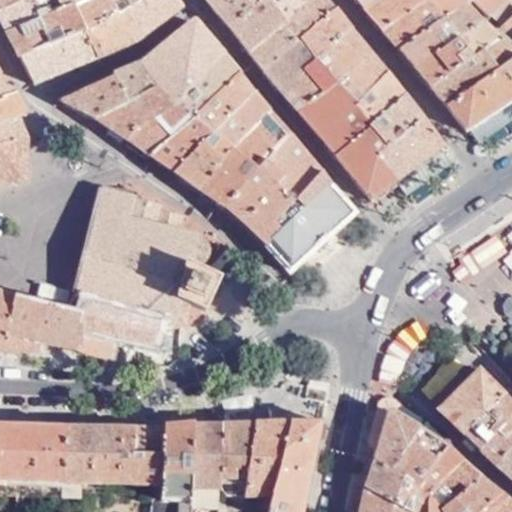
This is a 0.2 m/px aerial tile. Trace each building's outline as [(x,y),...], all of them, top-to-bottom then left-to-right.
[(0,26),(4,36),(69,8),(86,0),(26,0),(0,11),(0,26)] [(0,0),(0,11),(26,0),(0,0)] [(111,19),(140,0),(86,0),(69,8),(85,30),(111,19)] [(140,0),(111,19),(130,44),(178,10),(169,0),(140,0)] [(211,10),(222,0),(202,0),(204,2),(211,10)] [(227,30),(262,1),(260,0),(222,0),(211,10),(227,30)] [(280,24),(307,0),(263,0),(262,1),(280,24)] [(295,42),(328,11),(318,0),(307,0),(280,24),(295,42)] [(370,0),(358,8),(377,30),(424,0),(370,0)] [(394,50),(462,4),(468,0),(424,0),(377,30),(394,50)] [(468,0),(462,4),(479,23),(488,18),(511,1),(509,0),(468,0)] [(246,55),(280,24),(262,1),(227,30),(246,55)] [(501,33),(511,23),(511,2),(511,1),(488,18),(501,33)] [(462,34),(479,23),(462,4),(394,50),(409,68),(462,34)] [(12,51),(16,61),(79,33),(85,30),(69,8),(4,36),(12,51)] [(295,42),(311,61),(345,32),(328,11),(295,42)] [(79,33),(93,61),(130,44),(111,19),(85,30),(79,33)] [(511,49),(507,54),(479,23),(462,34),(474,49),(489,69),(442,107),(463,132),(511,100),(511,49)] [(165,103),(218,55),(190,24),(139,64),(156,87),(149,91),(165,103)] [(246,55),(261,74),(295,42),(280,24),(246,55)] [(311,61),(330,84),(364,55),(345,32),(311,61)] [(30,87),(93,61),(79,33),(16,61),(30,87)] [(474,49),(462,34),(409,68),(426,88),(474,49)] [(261,74),(275,91),(311,61),(295,42),(261,74)] [(426,88),(442,107),(489,69),(474,49),(426,88)] [(186,119),(235,73),(218,55),(165,103),(186,119)] [(346,104),(381,75),(364,55),(330,84),(346,104)] [(275,91),(295,114),(330,84),(311,61),(275,91)] [(156,87),(139,64),(136,65),(111,77),(131,101),(149,91),(156,87)] [(208,134),(250,91),(235,73),(186,119),(208,134)] [(366,129),(399,96),(381,75),(346,104),(366,129)] [(131,101),(111,77),(59,101),(71,109),(92,121),(131,101)] [(0,99),(12,95),(2,84),(0,80),(0,99)] [(295,114),(332,159),(355,140),(366,129),(346,104),(330,84),(295,114)] [(122,141),(165,103),(149,91),(131,101),(92,121),(106,130),(122,141)] [(230,151),(266,111),(250,91),(208,134),(230,151)] [(0,123),(14,119),(22,115),(18,107),(12,95),(0,99),(0,123)] [(355,140),(391,185),(440,147),(399,96),(366,129),(355,140)] [(145,157),(186,119),(165,103),(122,141),(133,149),(145,157)] [(262,163),(286,134),(266,111),(230,151),(255,171),(262,163)] [(0,145),(23,141),(14,119),(0,123),(0,145)] [(160,167),(169,174),(208,134),(186,119),(145,157),(160,167)] [(180,181),(194,191),(230,151),(208,134),(169,174),(180,181)] [(294,205),(317,173),(286,134),(262,163),(294,205)] [(369,203),(391,185),(355,140),(332,159),(369,203)] [(0,184),(20,183),(23,141),(0,145),(0,184)] [(207,201),(220,210),(255,171),(230,151),(194,191),(207,201)] [(290,222),(287,218),(285,217),(294,205),(262,163),(255,171),(220,210),(237,222),(263,249),(290,222)] [(352,214),(321,177),(304,197),(305,201),(287,218),(290,222),(263,249),(286,274),(352,214)] [(81,315),(73,352),(106,360),(112,338),(151,348),(156,327),(165,330),(175,331),(184,326),(186,321),(187,317),(186,312),(181,304),(202,314),(218,280),(195,269),(211,265),(215,255),(215,247),(210,242),(174,230),(177,217),(157,210),(157,206),(96,189),(64,311),(81,315)] [(0,352),(1,353),(4,336),(1,336),(10,298),(0,295),(0,352)] [(4,336),(37,344),(73,352),(81,315),(64,311),(10,298),(1,336),(4,336)] [(305,352),(313,345),(305,335),(296,342),(305,352)] [(4,336),(1,353),(35,352),(37,344),(4,336)] [(458,434),(501,398),(475,371),(456,390),(434,411),(458,434)] [(477,452),(511,416),(511,410),(501,398),(458,434),(477,452)] [(392,476),(414,430),(388,413),(384,413),(369,466),(392,476)] [(492,467),(511,445),(511,416),(477,452),(492,467)] [(270,511),(288,424),(251,425),(244,501),(266,502),(265,511),(269,511),(270,511)] [(300,511),(318,424),(288,424),(270,511),(300,511)] [(251,425),(219,426),(221,491),(222,494),(227,501),(244,501),(251,425)] [(62,427),(0,426),(0,486),(58,490),(60,490),(62,427)] [(219,426),(191,427),(196,508),(216,508),(216,491),(221,491),(219,426)] [(131,430),(62,427),(60,490),(76,491),(76,478),(150,489),(165,491),(163,459),(133,461),(131,430)] [(161,429),(163,459),(165,491),(167,506),(174,506),(174,511),(195,511),(196,508),(191,427),(161,429)] [(161,429),(131,430),(133,461),(163,459),(161,429)] [(419,490),(441,448),(414,430),(392,476),(419,490)] [(507,480),(511,475),(511,445),(492,467),(507,480)] [(429,509),(462,462),(441,448),(419,490),(413,502),(429,509)] [(427,511),(434,511),(477,476),(462,462),(429,509),(427,511)] [(407,511),(413,502),(419,490),(392,476),(369,466),(362,492),(407,511)] [(477,511),(497,496),(477,476),(434,511),(477,511)] [(165,491),(150,489),(147,509),(167,511),(167,506),(165,491)] [(427,511),(429,509),(413,502),(407,511),(362,492),(357,511),(427,511)] [(511,511),(511,510),(497,496),(477,511),(511,511)]
